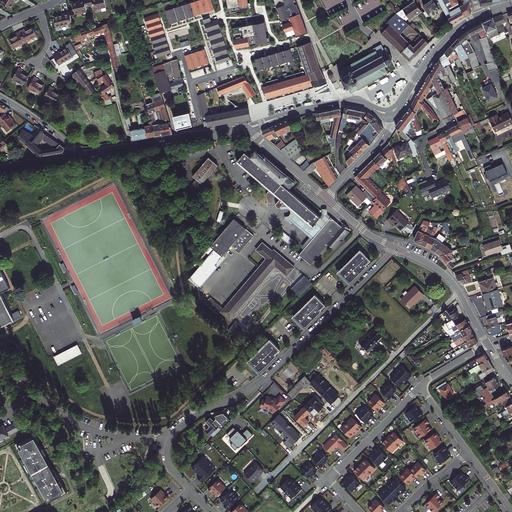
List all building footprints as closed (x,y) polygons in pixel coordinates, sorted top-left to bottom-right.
[(75,14),(87,11),(86,7),(90,7),(88,0),(79,0),(80,1),(76,2),(73,2),(75,14)] [(104,0),(88,0),(90,7),(93,6),(94,9),(106,7),(104,0)] [(211,0),(198,0),(165,11),(169,24),(214,9),(211,0)] [(250,0),(227,0),(229,13),(252,8),(250,0)] [(289,38),(307,31),(295,0),(288,0),(276,4),(282,21),(289,38)] [(390,2),(388,4),(396,13),(405,21),(409,18),(411,19),(417,15),(423,11),(420,7),(417,3),(415,0),(407,0),(410,4),(403,9),(402,6),(400,8),(398,7),(396,9),(390,2)] [(426,10),(423,12),(426,17),(432,13),(433,14),(434,13),(436,12),(435,11),(438,9),(432,0),(431,0),(423,5),(426,10)] [(438,0),(452,25),(459,21),(465,16),(460,6),(456,0),(438,0)] [(472,11),(470,0),(462,0),(464,3),(460,6),(465,16),(468,15),(471,13),(472,11)] [(72,23),(69,12),(66,13),(63,13),(63,15),(54,17),(57,26),(72,23)] [(144,17),(157,57),(170,52),(158,13),(144,17)] [(396,13),(381,28),(383,31),(381,34),(404,56),(410,62),(429,43),(423,38),(414,47),(400,34),(409,24),(405,21),(396,13)] [(482,22),(484,28),(489,39),(490,41),(491,41),(490,38),(505,31),(502,23),(505,22),(502,15),(493,18),(493,17),(490,19),(487,20),(482,22)] [(210,17),(203,20),(218,64),(231,60),(218,19),(211,21),(210,17)] [(265,20),(232,26),(236,47),(269,41),(265,20)] [(488,63),(495,61),(493,55),(489,44),(484,28),(482,22),(475,26),(469,29),(471,35),(479,31),(482,38),(480,39),(488,63)] [(105,35),(110,34),(108,23),(102,25),(104,30),(104,33),(105,35)] [(95,33),(95,34),(99,32),(104,30),(102,25),(93,29),(95,33)] [(29,29),(25,31),(24,29),(20,31),(26,42),(37,36),(33,28),(29,29)] [(81,32),(83,38),(89,35),(95,33),(93,29),(93,28),(90,29),(81,32)] [(471,35),(469,29),(467,30),(463,34),(458,38),(467,55),(468,54),(469,57),(472,65),(473,68),(480,66),(475,52),(469,41),(467,38),(471,35)] [(17,35),(10,39),(14,48),(26,42),(20,31),(18,32),(16,33),(17,35)] [(108,46),(113,44),(110,34),(105,35),(106,40),(108,46)] [(452,44),(454,49),(456,48),(462,60),(469,57),(468,54),(467,55),(458,38),(455,41),(452,44)] [(309,81),(311,81),(319,80),(324,77),(320,69),(311,42),(297,46),(307,77),(309,81)] [(113,44),(108,46),(109,51),(111,56),(116,55),(113,44)] [(348,89),(349,88),(350,90),(351,92),(388,72),(384,66),(391,63),(392,58),(390,54),(386,53),(381,44),(369,51),(370,53),(339,70),(342,74),(340,75),(341,77),(340,78),(341,80),(342,79),(344,82),(346,85),(344,86),(345,88),(347,87),(348,89)] [(449,58),(452,64),(453,66),(454,65),(454,64),(455,63),(453,59),(458,57),(454,49),(452,44),(448,48),(445,52),(449,58)] [(59,52),(58,51),(56,53),(53,55),(59,64),(72,56),(67,48),(59,52)] [(289,48),(255,58),(259,73),(294,63),(289,48)] [(204,49),(184,55),(189,69),(209,63),(204,49)] [(439,59),(443,66),(448,76),(451,82),(452,85),(454,84),(453,82),(456,80),(449,65),(452,64),(449,58),(445,52),(442,55),(439,59)] [(177,59),(152,67),(157,82),(159,86),(161,93),(183,85),(180,70),(178,66),(177,59)] [(437,75),(440,79),(442,78),(443,77),(442,72),(441,70),(443,66),(439,59),(436,64),(433,69),(437,74),(437,75)] [(496,62),(495,61),(488,63),(487,64),(489,71),(498,68),(496,62)] [(472,65),(464,68),(466,72),(466,73),(474,70),(473,68),(472,65)] [(12,79),(23,85),(28,77),(21,73),(23,70),(21,69),(18,68),(12,79)] [(79,69),(71,75),(76,81),(79,79),(84,76),(81,72),(79,69)] [(445,89),(444,89),(440,79),(437,75),(437,74),(433,69),(431,72),(430,74),(439,92),(443,90),(445,89)] [(501,73),(504,82),(511,79),(508,70),(501,73)] [(106,74),(97,79),(99,81),(99,82),(102,80),(105,84),(111,81),(108,78),(106,74)] [(439,92),(430,74),(424,83),(418,93),(416,96),(423,100),(424,98),(425,96),(429,90),(430,90),(432,87),(433,89),(433,90),(435,94),(432,96),(431,94),(429,95),(430,97),(427,98),(436,108),(437,108),(438,107),(443,118),(446,117),(454,113),(443,90),(439,92)] [(86,79),(84,76),(79,79),(84,86),(89,82),(86,79)] [(244,76),(239,79),(217,87),(220,94),(242,85),(251,98),(256,94),(250,84),(245,77),(244,76)] [(28,88),(39,94),(44,86),(37,82),(38,79),(36,78),(34,77),(28,88)] [(307,77),(267,89),(270,100),(314,88),(311,81),(309,81),(307,77)] [(319,80),(320,84),(320,87),(323,101),(332,100),(334,97),(331,92),(328,86),(324,77),(319,80)] [(114,86),(111,81),(105,84),(102,86),(100,87),(99,88),(103,95),(106,94),(105,91),(109,89),(114,86)] [(84,86),(81,88),(87,96),(95,90),(92,86),(89,82),(84,86)] [(144,84),(140,86),(142,91),(145,101),(149,100),(144,84)] [(491,84),(482,88),(488,101),(498,96),(491,84)] [(44,97),(55,103),(60,95),(53,91),(54,88),(52,87),(50,86),(44,97)] [(103,95),(99,88),(97,89),(102,100),(104,105),(112,103),(111,98),(109,99),(108,97),(106,94),(103,95)] [(445,89),(443,90),(454,113),(454,114),(456,113),(458,112),(449,93),(447,88),(444,89),(445,89)] [(171,122),(161,93),(151,96),(152,98),(153,102),(156,112),(160,123),(162,134),(173,133),(171,122)] [(423,100),(416,96),(413,101),(410,107),(416,112),(416,113),(420,105),(428,115),(433,122),(438,119),(433,111),(424,102),(423,100)] [(4,113),(10,108),(5,105),(4,104),(2,103),(0,102),(0,113),(2,114),(4,113)] [(154,112),(156,112),(153,102),(146,104),(149,112),(149,114),(150,116),(153,124),(155,135),(162,134),(160,123),(157,124),(154,112)] [(205,115),(208,126),(251,118),(249,107),(205,115)] [(344,131),(346,120),(347,117),(349,108),(347,108),(345,107),(340,129),(339,130),(344,131)] [(416,112),(410,107),(407,111),(404,115),(396,126),(398,128),(401,130),(402,130),(406,134),(410,128),(410,123),(412,119),(417,135),(423,133),(422,131),(421,128),(416,113),(416,112)] [(331,153),(335,152),(335,150),(335,144),(335,140),(337,132),(338,126),(341,115),(340,108),(316,113),(317,119),(320,119),(322,122),(335,120),(332,134),(327,134),(329,141),(331,146),(331,153)] [(357,110),(349,108),(347,117),(356,119),(361,120),(362,116),(366,112),(357,110)] [(149,114),(149,112),(138,114),(140,128),(132,129),(129,116),(125,117),(128,130),(130,129),(132,139),(145,137),(147,137),(146,130),(145,128),(145,126),(143,115),(149,114)] [(193,124),(190,112),(174,115),(177,128),(193,124)] [(372,115),(368,112),(363,118),(367,121),(366,123),(367,124),(369,122),(369,121),(374,117),(372,115)] [(497,114),(488,118),(495,131),(511,122),(511,118),(509,112),(502,115),(502,117),(500,117),(499,118),(497,114)] [(7,116),(4,113),(2,114),(0,116),(0,122),(8,131),(16,124),(12,120),(8,115),(7,116)] [(153,124),(150,116),(147,117),(150,125),(145,126),(145,128),(146,130),(147,137),(155,135),(153,124)] [(379,122),(374,117),(369,121),(369,122),(367,124),(359,133),(363,138),(370,144),(383,128),(379,122)] [(459,124),(462,130),(472,125),(468,117),(459,121),(458,122),(459,124)] [(356,130),(359,133),(367,124),(366,123),(367,121),(363,118),(362,120),(363,122),(356,130)] [(287,119),(274,125),(278,136),(279,136),(283,134),(284,137),(289,135),(288,132),(292,130),(288,121),(287,119)] [(453,127),(448,130),(454,141),(461,138),(467,151),(471,149),(467,141),(462,130),(459,124),(453,127)] [(274,125),(263,130),(262,134),(281,150),(286,146),(282,140),(278,144),(272,133),(276,131),(274,125)] [(36,132),(33,135),(26,143),(26,144),(39,156),(63,152),(65,148),(43,132),(44,132),(39,128),(36,132)] [(33,135),(22,129),(19,137),(26,143),(33,135)] [(402,130),(401,130),(398,133),(404,139),(408,136),(406,134),(402,130)] [(454,141),(448,130),(446,131),(443,132),(448,142),(450,141),(455,152),(457,151),(459,150),(454,141)] [(438,135),(439,137),(442,145),(445,151),(446,154),(449,160),(453,159),(448,146),(450,146),(448,142),(443,132),(441,134),(438,135)] [(355,139),(358,142),(363,138),(359,133),(355,139)] [(435,156),(441,152),(439,146),(442,145),(439,137),(433,139),(429,141),(435,156)] [(358,142),(365,149),(368,147),(370,144),(363,138),(358,142)] [(286,146),(281,150),(290,158),(301,150),(296,139),(286,146)] [(413,141),(411,139),(408,142),(400,145),(394,147),(398,158),(412,153),(413,154),(417,153),(417,151),(414,144),(415,143),(413,141)] [(363,151),(365,149),(358,142),(354,147),(361,153),(363,151)] [(380,152),(373,159),(378,165),(380,166),(383,169),(387,164),(387,163),(385,161),(388,158),(392,154),(393,158),(392,158),(395,165),(398,164),(393,151),(392,148),(389,149),(387,145),(380,152)] [(359,155),(361,153),(354,147),(349,151),(353,154),(356,158),(359,155)] [(353,154),(349,151),(347,148),(344,151),(344,155),(346,160),(353,154)] [(313,226),(316,222),(320,217),(288,189),(295,182),(262,154),(261,156),(255,150),(250,156),(245,152),(237,160),(266,185),(267,205),(276,205),(277,206),(278,207),(279,207),(290,206),(297,212),(313,226)] [(301,150),(290,158),(293,161),(303,154),(301,150)] [(441,152),(435,156),(437,159),(446,154),(445,151),(441,152)] [(353,161),(356,158),(353,154),(346,160),(348,163),(349,165),(353,161)] [(306,172),(308,174),(316,167),(328,186),(338,177),(326,155),(312,163),(309,165),(304,171),(306,172)] [(218,165),(208,156),(192,175),(196,178),(186,190),(187,195),(192,195),(218,165)] [(369,164),(374,169),(378,165),(373,159),(369,164)] [(307,160),(300,167),(304,171),(309,165),(307,160)] [(365,178),(374,169),(369,164),(364,169),(358,174),(355,178),(366,189),(375,198),(381,192),(365,178)] [(400,189),(402,187),(407,183),(404,177),(396,184),(400,189)] [(453,189),(449,180),(445,181),(444,180),(441,182),(441,183),(437,185),(435,180),(427,183),(426,181),(419,184),(425,198),(432,195),(433,199),(439,196),(443,194),(448,196),(450,191),(450,189),(453,189)] [(375,198),(366,189),(363,193),(356,186),(351,190),(347,194),(359,206),(364,200),(368,205),(372,201),(375,198)] [(254,196),(246,190),(233,206),(240,212),(254,196)] [(382,211),(383,210),(385,207),(391,202),(381,192),(375,198),(372,201),(377,207),(378,206),(382,211)] [(320,217),(316,222),(313,226),(297,212),(290,221),(312,240),(322,228),(331,217),(328,214),(327,208),(321,209),(322,211),(322,215),(320,217)] [(410,224),(410,225),(408,223),(408,222),(397,210),(393,214),(387,220),(392,225),(393,224),(394,223),(397,226),(396,226),(400,230),(401,229),(403,232),(405,230),(411,233),(415,227),(412,226),(412,225),(410,224)] [(336,221),(331,217),(322,228),(312,240),(299,255),(311,264),(328,244),(334,249),(349,232),(348,230),(349,228),(347,227),(348,227),(345,224),(343,223),(341,225),(338,223),(336,221)] [(234,218),(211,245),(210,246),(211,246),(222,256),(231,246),(239,253),(254,236),(234,218)] [(425,246),(430,249),(436,238),(433,237),(438,228),(435,226),(433,231),(430,236),(427,241),(428,242),(425,246)] [(415,242),(420,244),(425,233),(425,234),(428,228),(425,227),(422,232),(418,230),(414,239),(415,242)] [(425,233),(420,244),(425,246),(428,242),(427,241),(430,236),(433,231),(428,228),(425,234),(425,233)] [(442,243),(446,238),(439,233),(436,238),(430,249),(435,252),(439,248),(438,247),(442,243)] [(500,240),(483,245),(486,255),(500,250),(502,255),(511,251),(511,250),(510,244),(502,246),(500,240)] [(272,252),(262,243),(256,250),(266,259),(221,311),(230,319),(275,266),(287,276),(294,267),(279,254),(277,256),(272,252)] [(439,248),(435,252),(440,255),(453,251),(442,243),(438,247),(439,248)] [(350,283),(367,266),(366,265),(371,260),(360,249),(338,271),(350,283)] [(453,251),(440,255),(447,265),(450,268),(454,265),(452,262),(455,260),(454,258),(454,257),(451,254),(454,253),(453,251)] [(210,260),(204,255),(197,264),(203,268),(210,260)] [(0,326),(14,320),(1,295),(0,295),(0,293),(10,288),(0,268),(0,326)] [(456,275),(462,284),(472,281),(470,274),(469,274),(467,270),(462,272),(462,273),(456,275)] [(481,290),(482,293),(495,290),(494,286),(493,283),(492,283),(491,279),(479,282),(480,287),(477,288),(478,291),(481,290)] [(298,294),(301,287),(294,284),(291,290),(298,294)] [(424,294),(415,286),(402,301),(410,308),(414,303),(415,304),(424,294)] [(495,290),(482,293),(488,309),(503,305),(498,289),(495,290)] [(305,328),(322,310),(321,309),(326,305),(315,293),(293,315),(305,328)] [(446,331),(456,324),(453,319),(458,316),(457,315),(459,313),(456,310),(455,310),(454,308),(449,311),(446,309),(442,313),(444,315),(448,321),(442,325),(446,331)] [(490,327),(498,324),(496,317),(504,314),(503,311),(487,316),(490,327)] [(469,325),(465,319),(456,324),(446,331),(448,333),(449,332),(451,335),(454,334),(469,325)] [(498,324),(490,327),(492,334),(501,332),(498,324)] [(454,341),(471,330),(472,330),(469,325),(454,334),(456,337),(451,339),(452,342),(454,341)] [(374,329),(360,343),(368,351),(375,344),(374,343),(376,341),(382,336),(374,329)] [(475,336),(471,330),(454,341),(457,345),(466,339),(467,341),(475,336)] [(478,341),(475,336),(467,341),(463,343),(464,346),(456,351),(458,353),(465,349),(478,341)] [(260,372),(277,355),(276,354),(280,349),(270,339),(248,360),(260,372)] [(77,344),(54,357),(58,365),(82,353),(77,344)] [(511,345),(501,349),(503,355),(511,352),(511,345)] [(485,353),(468,363),(472,368),(473,367),(479,364),(488,358),(485,353)] [(494,368),(488,358),(479,364),(481,368),(482,370),(483,371),(484,370),(485,373),(494,368)] [(407,380),(411,375),(401,366),(390,378),(400,387),(403,383),(406,379),(407,380)] [(483,371),(482,370),(477,373),(481,379),(487,375),(486,374),(485,373),(484,370),(483,371)] [(307,378),(305,376),(299,382),(303,386),(305,388),(309,384),(310,384),(311,384),(312,384),(331,403),(339,396),(318,375),(317,375),(314,372),(307,378)] [(495,376),(486,382),(488,386),(482,390),(479,386),(474,389),(477,394),(482,391),(486,398),(484,398),(487,403),(495,398),(491,392),(496,389),(494,386),(499,384),(495,376)] [(380,391),(389,399),(392,396),(391,395),(393,393),(396,390),(388,383),(380,391)] [(447,383),(440,388),(446,398),(454,393),(448,383),(447,383)] [(293,388),(288,394),(292,398),(301,389),(297,385),(296,385),(295,385),(293,387),(293,388)] [(511,402),(511,399),(507,391),(495,398),(487,403),(484,405),(486,407),(493,403),(494,402),(496,404),(502,401),(505,406),(506,406),(511,402)] [(368,401),(377,412),(380,409),(380,408),(385,403),(376,394),(368,401)] [(316,395),(305,406),(310,411),(314,415),(324,405),(322,401),(316,395)] [(286,401),(280,396),(276,400),(276,399),(273,399),(274,398),(267,396),(266,401),(263,400),(261,407),(270,409),(274,413),(286,401)] [(511,402),(506,406),(508,408),(506,409),(498,414),(500,417),(509,411),(511,409),(511,402)] [(371,418),(374,415),(364,405),(356,413),(365,422),(370,417),(371,418)] [(299,412),(304,417),(310,411),(305,406),(299,412)] [(412,423),(423,415),(421,412),(420,412),(418,410),(416,406),(405,414),(412,423)] [(221,428),(230,419),(223,412),(215,415),(216,419),(214,421),(221,428)] [(304,425),(308,421),(304,417),(299,412),(295,416),(304,425)] [(288,439),(293,444),(301,437),(279,414),(271,422),(284,435),(286,438),(288,439)] [(0,440),(20,430),(22,429),(16,417),(8,421),(10,425),(0,430),(0,440)] [(210,417),(206,421),(210,425),(210,427),(206,431),(210,435),(215,430),(219,426),(214,421),(210,417)] [(357,431),(362,427),(352,417),(341,428),(350,437),(354,434),(357,431)] [(428,428),(428,427),(429,426),(428,424),(429,423),(426,419),(413,428),(420,438),(430,430),(428,428)] [(2,423),(0,424),(0,430),(10,425),(8,421),(7,420),(2,423)] [(242,445),(254,434),(248,428),(242,434),(234,427),(228,433),(231,437),(230,438),(234,441),(231,444),(236,449),(239,446),(240,447),(242,445)] [(382,442),(392,452),(404,441),(394,431),(387,438),(382,442)] [(438,435),(436,432),(425,440),(431,450),(442,442),(439,438),(437,436),(438,435)] [(42,447),(35,434),(28,438),(19,443),(28,460),(27,461),(38,483),(48,502),(50,501),(50,499),(65,491),(58,477),(57,476),(53,468),(51,470),(45,458),(47,457),(43,449),(42,447)] [(324,446),(331,453),(338,446),(342,450),(348,445),(336,434),(324,446)] [(286,441),(284,443),(289,448),(293,444),(288,439),(286,441)] [(158,444),(153,444),(153,448),(158,448),(158,453),(162,453),(162,447),(158,447),(158,444)] [(447,449),(445,446),(434,454),(440,463),(451,456),(448,452),(446,449),(447,449)] [(387,456),(378,447),(375,449),(375,450),(373,452),(370,455),(379,465),(387,456)] [(312,458),(321,467),(324,464),(323,463),(325,461),(328,458),(321,451),(312,458)] [(198,477),(202,481),(216,468),(210,461),(208,463),(203,457),(193,466),(197,470),(198,469),(200,471),(199,473),(200,474),(198,477)] [(354,470),(364,480),(375,468),(366,459),(359,466),(359,465),(354,470)] [(245,472),(254,481),(258,476),(260,474),(265,469),(257,461),(245,472)] [(314,473),(317,471),(309,462),(300,470),(308,477),(311,475),(313,472),(314,473)] [(424,473),(426,470),(418,462),(410,470),(417,477),(420,474),(423,472),(424,473)] [(413,479),(416,476),(408,468),(400,476),(407,483),(410,480),(412,478),(413,479)] [(360,484),(350,474),(348,476),(348,477),(346,479),(343,482),(352,492),(360,484)] [(464,475),(463,475),(461,475),(459,474),(450,482),(458,490),(470,479),(466,476),(465,477),(464,475)] [(219,478),(209,488),(212,491),(212,490),(214,493),(217,496),(227,487),(219,478)] [(280,486),(291,498),(302,489),(297,484),(297,485),(290,478),(280,486)] [(397,493),(399,493),(400,494),(402,492),(403,493),(406,489),(395,478),(387,486),(395,495),(397,493)] [(389,501),(391,501),(392,502),(393,500),(395,501),(398,497),(395,495),(387,486),(379,494),(387,503),(389,501)] [(163,503),(170,496),(167,494),(161,489),(152,498),(160,506),(163,503)] [(225,499),(225,501),(224,502),(226,503),(225,504),(228,508),(240,497),(232,489),(223,497),(225,499)] [(440,502),(440,500),(441,499),(439,497),(440,496),(437,493),(423,507),(427,511),(430,508),(433,511),(442,504),(440,502)] [(311,507),(315,511),(329,511),(332,509),(328,504),(327,505),(320,498),(311,507)] [(382,510),(385,507),(376,499),(368,507),(373,511),(378,511),(379,511),(381,509),(382,510)] [(242,502),(231,511),(247,511),(249,510),(242,502)]
